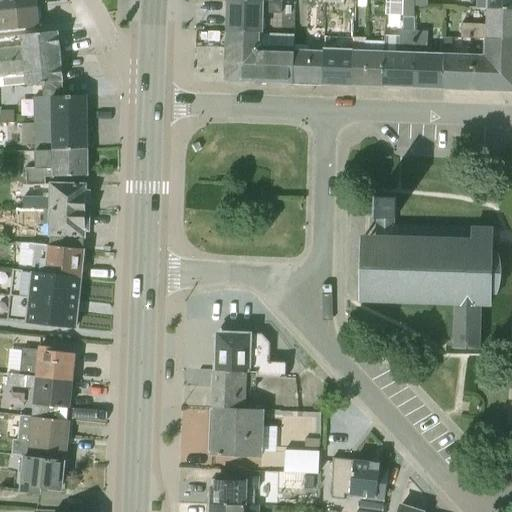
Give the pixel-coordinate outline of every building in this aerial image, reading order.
[(0,0),(0,12),(37,8),(36,0),(0,0)] [(412,88),(414,31),(415,0),(402,0),(402,30),(400,30),(400,37),(383,36),(381,87),(412,88)] [(402,0),(390,0),(391,11),(402,12),(402,0)] [(511,10),(511,0),(477,0),(477,9),(487,9),(511,10)] [(226,1),(227,31),(262,33),(262,13),(282,14),(282,4),(226,1)] [(0,32),(40,29),(37,8),(0,12),(0,32)] [(511,39),(511,10),(487,9),(486,25),(462,24),(461,37),(484,38),(511,39)] [(261,82),(262,33),(227,31),(226,75),(232,81),(261,82)] [(428,53),(428,32),(414,31),(412,88),(442,89),(444,54),(428,53)] [(0,49),(0,64),(62,58),(59,32),(20,36),(20,47),(0,49)] [(262,33),(261,82),(292,83),(293,35),(262,33)] [(353,38),(324,37),(321,84),(351,85),(353,38)] [(366,38),(353,38),(351,85),(381,87),(383,42),(366,42),(366,38)] [(483,40),(482,55),(511,57),(511,39),(484,38),(483,40)] [(323,47),(294,45),(292,83),(321,84),(323,47)] [(444,54),(442,89),(469,90),(470,55),(444,54)] [(511,91),(511,57),(482,55),(470,55),(469,90),(511,91)] [(62,58),(0,64),(0,88),(64,82),(62,58)] [(64,97),(63,82),(43,85),(44,98),(64,97)] [(86,122),(86,96),(64,97),(44,98),(34,99),(35,123),(86,122)] [(0,123),(14,123),(14,111),(0,111),(0,123)] [(35,151),(87,150),(86,122),(35,123),(22,123),(22,144),(35,144),(35,151)] [(87,176),(87,150),(35,151),(36,168),(26,169),(27,186),(45,185),(46,177),(87,176)] [(377,162),(376,185),(397,185),(398,163),(377,162)] [(91,205),(91,191),(87,190),(87,184),(50,182),(49,194),(43,194),(43,197),(23,197),(23,210),(86,211),(86,205),(91,205)] [(377,238),(374,238),(374,264),(362,264),(362,274),(373,274),(373,301),(454,304),(453,347),(479,349),(480,304),(491,304),(491,293),(498,293),(499,254),(492,254),(493,230),(396,226),(396,198),(375,197),(375,221),(377,221),(377,238)] [(86,211),(23,210),(22,223),(44,224),(43,227),(43,235),(44,236),(44,245),(83,250),(83,239),(86,239),(87,232),(90,232),(91,218),(86,218),(86,211)] [(83,250),(14,243),(13,251),(33,252),(32,272),(81,276),(82,263),(85,261),(86,255),(83,253),(83,250)] [(81,276),(13,270),(7,319),(25,321),(25,323),(75,329),(81,276)] [(215,371),(258,374),(259,342),(251,342),(251,334),(222,333),(216,338),(215,371)] [(72,377),(73,376),(73,364),(74,354),(55,351),(55,348),(39,346),(38,350),(22,349),(11,348),(8,374),(71,380),(72,377)] [(215,371),(212,410),(250,411),(251,390),(256,389),(255,377),(258,377),(258,374),(215,371)] [(71,380),(8,374),(6,386),(34,389),(33,415),(68,419),(71,380)] [(210,453),(210,455),(262,458),(263,452),(276,452),(278,427),(264,427),(264,416),(293,416),(293,411),(250,411),(212,410),(211,411),(208,452),(210,453)] [(13,440),(12,454),(66,461),(70,420),(33,415),(20,416),(20,421),(19,422),(17,440),(13,440)] [(305,451),(285,450),(284,472),(318,473),(319,439),(305,439),(305,451)] [(65,493),(68,461),(21,456),(19,477),(20,478),(19,487),(20,492),(41,494),(42,494),(42,491),(65,493)] [(371,462),(354,460),(351,496),(360,497),(360,501),(359,501),(357,511),(382,511),(388,470),(371,467),(371,462)] [(259,489),(259,477),(245,476),(245,480),(214,478),(213,486),(211,486),(211,505),(254,505),(255,489),(259,489)] [(424,511),(400,503),(396,511),(424,511)]
